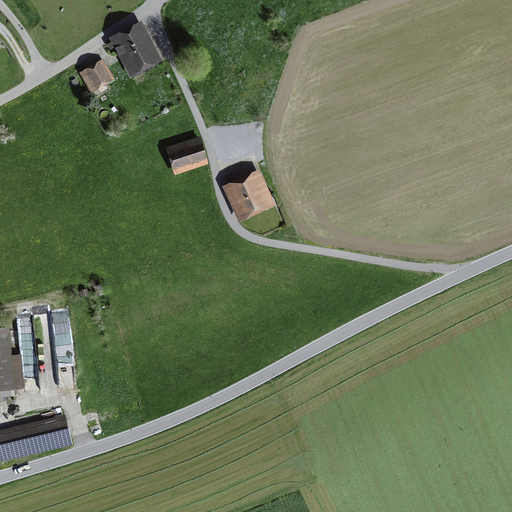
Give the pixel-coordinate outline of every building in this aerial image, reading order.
[(155,58),(139,29),(118,40),(134,69),(155,58)] [(109,78),(101,63),(82,75),(90,90),(109,78)] [(169,146),(177,172),(206,163),(198,138),(169,146)] [(268,202),(255,175),(230,187),(242,213),(268,202)] [(0,387),(11,386),(7,328),(0,328),(0,387)] [(0,433),(0,452),(68,436),(64,419),(0,433)]
